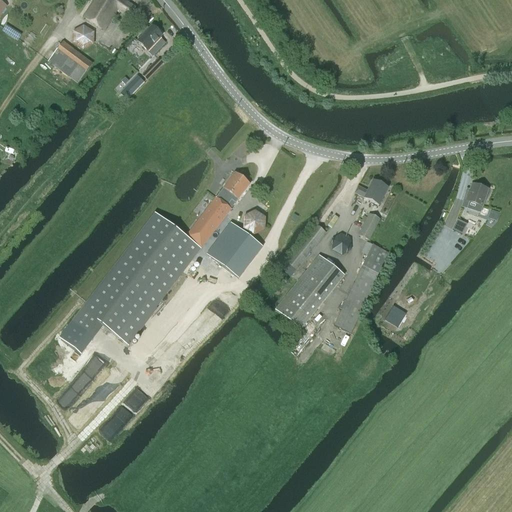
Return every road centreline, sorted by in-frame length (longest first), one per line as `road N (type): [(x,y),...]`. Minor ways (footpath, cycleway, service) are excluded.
road 1 (tertiary): [(511,141),(374,161),(300,146),(242,105),(161,0)]
road 2 (unclassified): [(511,74),(402,94),(319,94),(288,71),(239,0)]
road 3 (track): [(470,328),(314,511)]
road 4 (track): [(76,307),(18,371),(74,443)]
road 5 (track): [(74,0),(0,115)]
